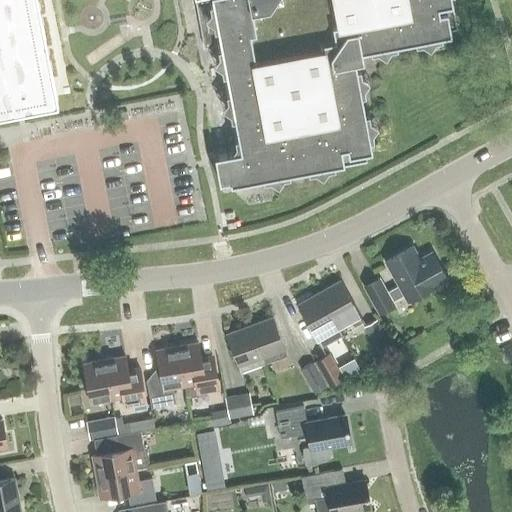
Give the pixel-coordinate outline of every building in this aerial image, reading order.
[(0,0),(0,112),(49,103),(58,101),(37,0),(0,0)] [(194,0),(198,21),(204,46),(220,43),(241,154),(219,158),(219,159),(216,163),(220,186),(231,184),(231,187),(264,181),(264,185),(271,184),(274,179),(280,178),(284,181),(287,181),(290,176),(309,173),(309,176),(316,175),(319,171),(325,170),(329,173),(336,171),(335,168),(367,162),(366,155),(373,154),(371,144),(374,143),(373,136),(369,133),(368,128),(371,123),(369,117),(366,117),(362,99),(366,98),(365,91),(360,88),(359,83),(362,79),(361,72),(357,73),(356,64),(359,63),(359,62),(362,58),(363,58),(363,54),(371,53),(372,56),(379,55),(382,51),(388,49),(392,52),(398,51),(398,48),(416,44),(417,48),(424,46),(427,42),(432,41),(437,44),(443,43),(443,39),(452,37),(451,30),(458,29),(452,0),(194,0)] [(392,301),(404,294),(408,300),(434,285),(430,277),(441,271),(446,279),(447,278),(432,252),(419,259),(412,246),(385,261),(399,285),(387,292),(379,278),(364,286),(379,313),(394,305),(392,301)] [(340,280),(318,292),(338,328),(351,321),(354,326),(363,321),(340,280)] [(318,292),(297,304),(321,347),(342,335),(338,328),(318,292)] [(287,355),(273,316),(249,325),(263,363),(287,355)] [(376,320),(364,327),(377,349),(389,342),(376,320)] [(226,334),(240,372),(263,363),(249,325),(226,334)] [(198,342),(177,346),(184,386),(186,395),(189,394),(191,396),(198,395),(199,392),(217,389),(215,380),(217,380),(213,355),(201,358),(198,342)] [(161,378),(146,380),(151,407),(175,403),(173,388),(184,386),(177,346),(156,350),(161,378)] [(329,353),(315,361),(329,386),(342,379),(329,353)] [(125,356),(104,360),(111,399),(123,397),(124,401),(130,404),(132,403),(134,410),(147,407),(140,368),(128,370),(125,356)] [(111,399),(104,360),(83,363),(90,403),(111,399)] [(315,394),(327,387),(313,362),(301,369),(315,394)] [(229,418),(252,413),(248,393),(224,398),(229,418)] [(326,446),(350,441),(345,415),(306,422),(303,407),(275,412),(280,438),(307,433),(310,448),(304,449),(304,458),(307,466),(306,466),(307,467),(330,457),(329,456),(328,456),(326,446)] [(225,409),(211,412),(214,427),(227,424),(225,409)] [(250,418),(252,425),(264,423),(262,416),(250,418)] [(117,434),(114,417),(86,422),(89,439),(117,434)] [(128,421),(130,432),(154,428),(152,417),(128,421)] [(214,430),(197,433),(207,489),(224,486),(214,430)] [(144,451),(143,448),(140,431),(115,435),(117,450),(91,455),(95,476),(135,469),(147,467),(146,463),(148,460),(147,453),(144,451)] [(155,499),(152,478),(137,481),(135,469),(95,476),(99,497),(127,492),(129,504),(155,499)] [(346,511),(370,508),(365,480),(345,484),(342,469),(301,477),(306,502),(317,500),(319,511),(346,511)] [(0,511),(19,511),(13,479),(0,481),(0,511)] [(286,489),(285,480),(272,482),(274,491),(286,489)] [(259,486),(262,502),(271,500),(268,485),(259,486)] [(167,511),(165,500),(135,506),(135,511),(167,511)]
